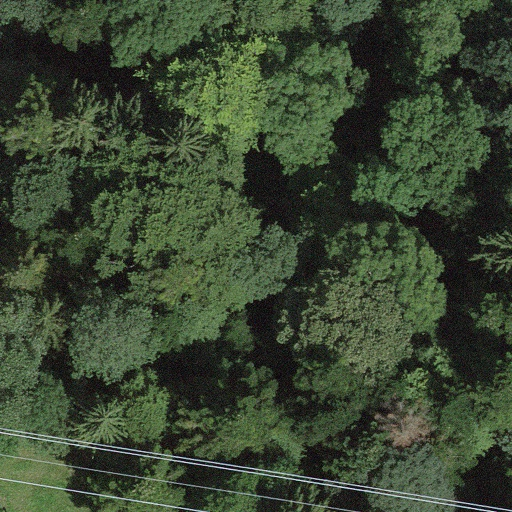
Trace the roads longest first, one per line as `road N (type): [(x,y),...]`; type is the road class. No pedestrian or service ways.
road 1 (track): [(435,511),(217,404),(126,313),(49,270),(0,204)]
road 2 (track): [(363,0),(390,38),(429,67),(511,78)]
